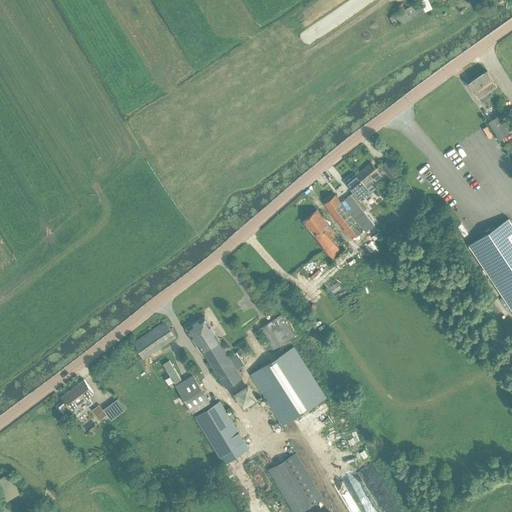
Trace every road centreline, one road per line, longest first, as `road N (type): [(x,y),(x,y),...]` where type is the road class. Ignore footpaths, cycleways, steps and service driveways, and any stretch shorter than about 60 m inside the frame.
road 1 (tertiary): [(0,423),(341,150),(511,25)]
road 2 (track): [(0,299),(104,222),(95,179)]
road 3 (track): [(127,511),(114,491),(56,501),(0,460)]
road 4 (track): [(341,511),(299,436),(260,442)]
